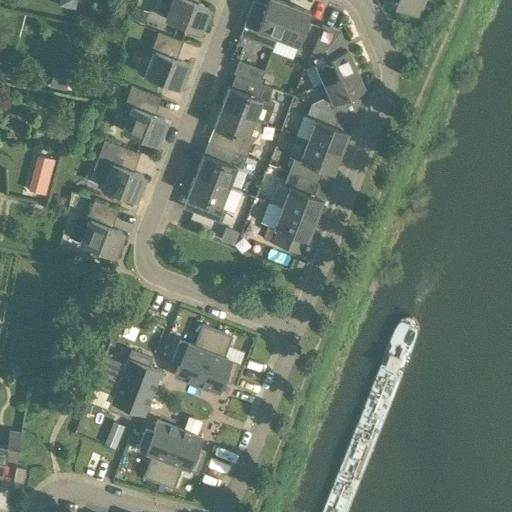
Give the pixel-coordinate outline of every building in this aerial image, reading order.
[(197,4),(198,0),(173,0),(166,21),(197,33),(207,8),(197,4)] [(243,26),(255,31),(256,31),(276,39),(289,5),(274,0),(267,0),(265,6),(252,1),(243,26)] [(406,0),(403,8),(420,14),(425,0),(406,0)] [(310,13),(289,5),(276,39),(297,47),(295,52),(308,57),(312,48),(311,48),(319,28),(306,23),(310,13)] [(323,84),(355,69),(346,49),(335,54),(330,44),(334,34),(319,28),(311,48),(312,48),(308,57),(306,62),(308,66),(314,64),(323,84)] [(154,52),(145,77),(176,89),(185,64),(175,60),(182,42),(157,32),(150,51),(154,52)] [(233,74),(235,75),(259,84),(264,71),(238,61),(233,74)] [(328,111),(340,115),(352,120),(357,107),(352,95),(364,89),(355,69),(323,84),(332,104),(326,106),(328,111)] [(262,85),(259,84),(235,75),(241,78),(236,90),(228,87),(220,108),(253,120),(261,100),(267,102),(272,89),(262,85)] [(164,120),(154,116),(161,98),(130,86),(123,105),(132,108),(123,133),(154,145),(164,120)] [(335,128),(340,115),(328,111),(311,104),(306,117),(314,120),(306,141),(340,153),(347,133),(335,128)] [(253,120),(220,108),(212,128),(222,132),(217,145),(246,156),(251,143),(246,141),(253,120)] [(293,159),(288,172),(317,183),(322,170),(332,174),(340,153),(306,141),(299,161),(293,159)] [(111,164),(102,189),(133,201),(142,176),(132,172),(139,154),(114,144),(107,163),(111,164)] [(202,154),(194,175),(228,188),(235,167),(241,169),(246,156),(217,145),(212,158),(202,154)] [(288,187),(281,208),(314,221),(322,200),(312,196),(317,183),(288,172),(283,185),(288,187)] [(220,208),(228,188),(194,175),(186,195),(197,200),(192,212),(220,223),(225,210),(220,208)] [(118,210),(93,200),(86,219),(89,220),(80,245),(112,257),(121,232),(111,228),(118,210)] [(306,241),(314,221),(281,208),(273,228),(267,226),(262,239),(291,251),(296,238),(306,241)] [(174,376),(196,385),(217,331),(202,325),(194,346),(179,340),(171,362),(178,365),(174,376)] [(232,336),(217,331),(196,385),(218,393),(223,382),(230,385),(238,363),(224,358),(232,336)] [(103,357),(98,372),(152,393),(160,371),(149,367),(152,359),(130,351),(125,365),(104,357),(103,357)] [(92,387),(113,396),(107,410),(129,418),(132,411),(143,415),(152,393),(98,372),(92,387)] [(158,483),(179,429),(157,421),(152,432),(145,429),(137,451),(151,456),(143,477),(158,483)] [(179,429),(158,483),(173,489),(181,468),(196,473),(204,452),(197,449),(201,438),(179,429)] [(6,448),(0,446),(0,478),(1,478),(4,460),(16,462),(20,438),(8,436),(6,448)] [(15,467),(12,481),(22,483),(25,469),(15,467)]
